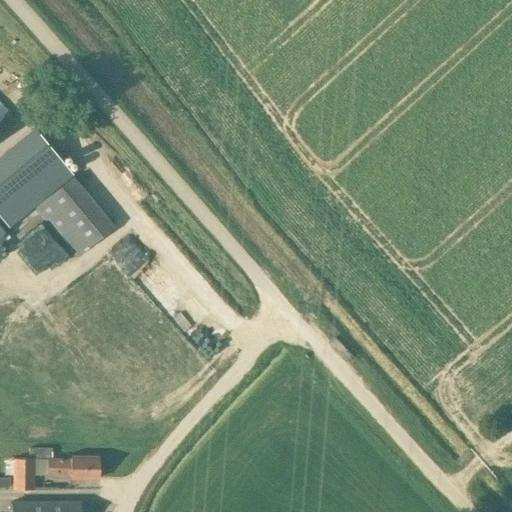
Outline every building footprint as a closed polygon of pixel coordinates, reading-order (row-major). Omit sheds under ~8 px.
[(0,133),(14,119),(0,104),(0,133)] [(34,128),(0,155),(0,216),(8,227),(33,207),(72,176),(34,128)] [(33,207),(76,258),(114,226),(72,176),(33,207)] [(12,489),(34,490),(34,458),(13,458),(13,475),(12,489)] [(69,479),(97,479),(98,459),(69,458),(69,459),(48,458),(47,476),(69,477),(69,479)] [(11,502),(10,511),(79,511),(80,501),(11,502)]
